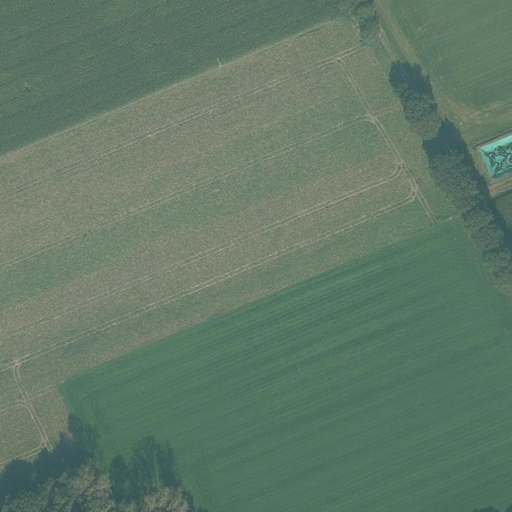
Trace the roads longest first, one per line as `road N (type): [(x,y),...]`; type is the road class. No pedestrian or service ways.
road 1 (track): [(360,0),(511,266)]
road 2 (track): [(189,511),(177,486),(115,509),(92,463),(0,503)]
